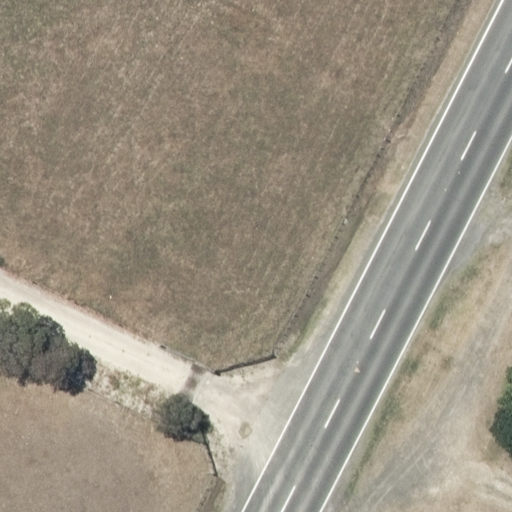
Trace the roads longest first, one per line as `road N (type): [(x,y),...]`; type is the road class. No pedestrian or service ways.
road 1 (trunk): [(366,0),(90,511)]
road 2 (trunk): [(277,511),(511,48)]
